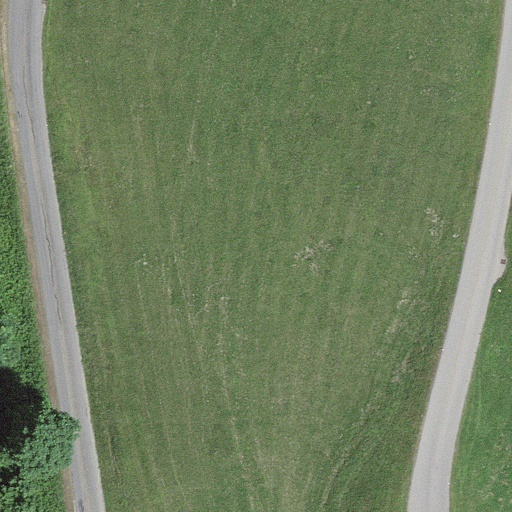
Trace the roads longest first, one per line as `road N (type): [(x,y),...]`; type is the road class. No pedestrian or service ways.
road 1 (unclassified): [(22,0),(17,48),(80,511)]
road 2 (unclassified): [(511,56),(482,251),(425,511)]
